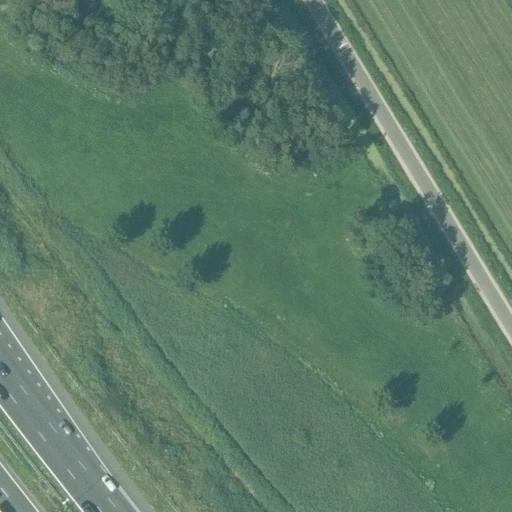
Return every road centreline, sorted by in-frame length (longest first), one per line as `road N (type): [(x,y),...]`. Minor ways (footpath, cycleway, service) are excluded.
road 1 (unclassified): [(511,330),(313,0)]
road 2 (motorway): [(111,511),(0,366)]
